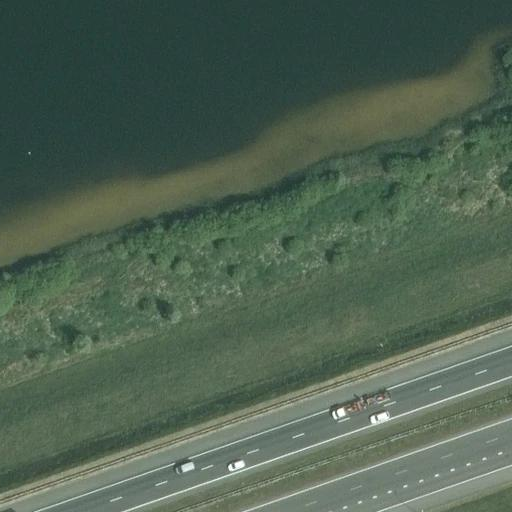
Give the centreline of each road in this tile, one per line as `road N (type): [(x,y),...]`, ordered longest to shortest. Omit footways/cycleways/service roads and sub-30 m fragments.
road 1 (motorway): [(511,353),(54,511)]
road 2 (motorway): [(286,511),(511,433)]
